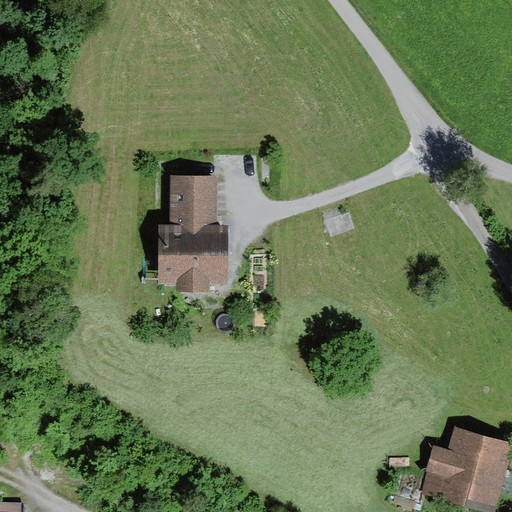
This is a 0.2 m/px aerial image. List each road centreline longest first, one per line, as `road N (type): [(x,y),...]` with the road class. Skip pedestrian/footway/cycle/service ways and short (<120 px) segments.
road 1 (residential): [(442,152),(266,217),(255,235),(254,274)]
road 2 (residential): [(336,0),(442,152)]
road 3 (residential): [(511,284),(442,152)]
